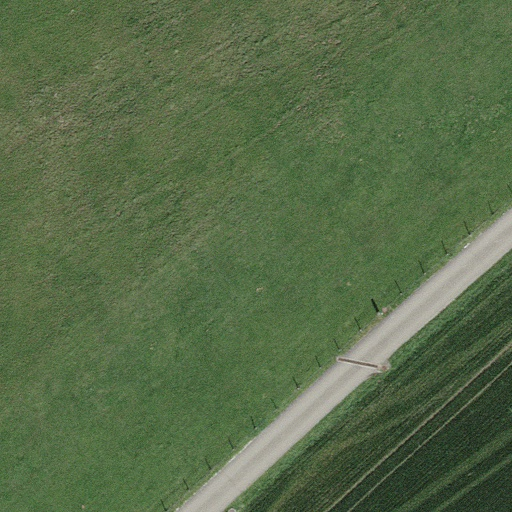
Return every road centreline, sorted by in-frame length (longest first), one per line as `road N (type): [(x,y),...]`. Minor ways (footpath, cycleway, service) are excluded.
road 1 (motorway): [(507,0),(0,454)]
road 2 (motorway): [(86,511),(511,125)]
road 3 (track): [(511,237),(209,511)]
